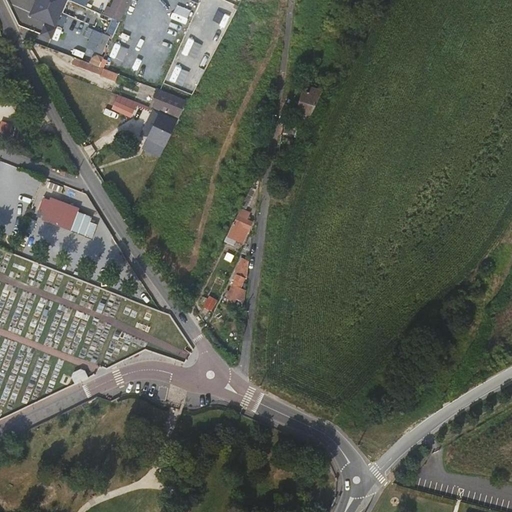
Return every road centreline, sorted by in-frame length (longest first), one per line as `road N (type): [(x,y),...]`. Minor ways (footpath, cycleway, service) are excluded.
road 1 (unclassified): [(0,9),(77,157),(198,338),(210,374),(335,442),(355,480),(346,504)]
road 2 (track): [(290,0),(248,332),(233,390)]
road 3 (track): [(400,451),(511,257)]
